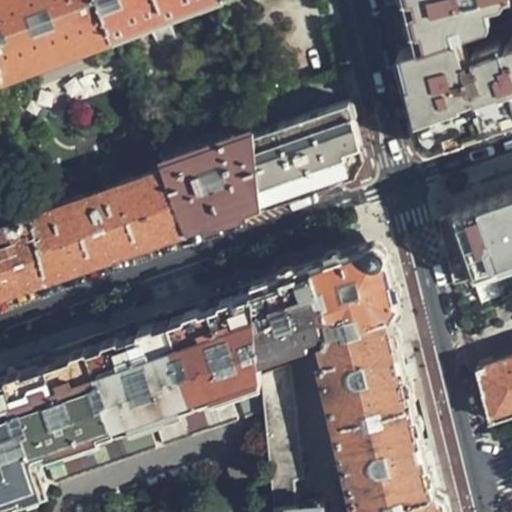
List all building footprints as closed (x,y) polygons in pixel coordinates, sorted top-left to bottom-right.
[(0,0),(0,59),(3,74),(4,76),(115,35),(101,0),(0,0)] [(206,0),(101,0),(115,35),(206,0)] [(409,0),(421,45),(459,33),(483,25),(488,18),(484,5),(498,1),(498,0),(409,0)] [(491,123),(511,115),(511,28),(511,29),(511,32),(511,38),(499,43),(496,41),(465,52),(459,33),(421,45),(400,50),(422,136),(425,140),(433,143),(491,123)] [(257,131),(264,202),(311,186),(350,172),(363,149),(351,99),(257,131)] [(165,166),(189,228),(230,214),(264,202),(257,131),(256,127),(163,160),(165,166)] [(0,293),(66,271),(189,228),(165,166),(161,167),(157,156),(147,160),(151,170),(118,181),(115,171),(87,180),(90,192),(12,218),(9,210),(0,213),(0,293)] [(457,276),(511,257),(511,187),(440,212),(457,276)] [(368,240),(311,260),(324,322),(322,326),(329,330),(346,326),(347,329),(362,326),(361,324),(393,317),(401,305),(396,284),(388,253),(368,240)] [(324,322),(311,260),(280,271),(252,280),(261,366),(291,363),(283,348),(311,340),(310,334),(319,331),(322,326),(324,322)] [(210,295),(168,310),(197,396),(262,373),(261,366),(252,280),(210,295)] [(128,324),(85,339),(115,425),(197,396),(168,310),(128,324)] [(337,424),(415,404),(401,348),(393,317),(361,324),(362,326),(347,329),(346,326),(329,330),(323,341),(328,362),(326,362),(325,362),(324,363),(323,364),(323,365),(322,366),(337,424)] [(47,352),(7,365),(37,446),(38,448),(40,448),(42,449),(44,449),(46,448),(115,425),(85,339),(47,352)] [(511,355),(497,361),(494,356),(482,360),(483,364),(479,366),(485,394),(492,420),(511,413),(511,355)] [(291,363),(261,366),(262,373),(262,378),(265,410),(275,503),(299,502),(298,491),(308,489),(291,363)] [(37,446),(7,365),(0,367),(0,501),(10,498),(49,485),(40,456),(32,453),(37,446)] [(265,410),(262,378),(237,386),(236,392),(245,417),(265,410)] [(199,401),(209,430),(237,419),(227,391),(199,401)] [(209,430),(199,401),(158,415),(155,420),(164,445),(209,430)] [(425,447),(415,404),(337,424),(360,511),(452,511),(448,495),(436,491),(425,447)] [(145,420),(117,430),(126,458),(155,448),(145,420)] [(47,454),(56,482),(126,458),(117,430),(47,454)] [(327,511),(326,502),(299,502),(275,503),(276,511),(327,511)]
